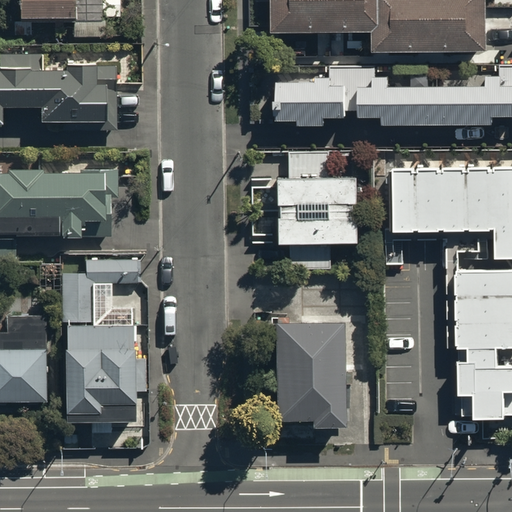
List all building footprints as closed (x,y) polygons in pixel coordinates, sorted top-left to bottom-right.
[(18,0),(18,17),(73,17),(73,37),(106,37),(106,17),(121,17),(120,0),(18,0)] [(373,51),(487,49),(487,44),(511,43),(511,7),(488,8),(487,0),(272,0),(273,30),(373,29),(373,51)] [(39,53),(0,54),(0,121),(1,122),(1,105),(40,104),(40,121),(100,119),(100,129),(116,129),(114,64),(93,65),(93,62),(65,63),(65,68),(40,69),(39,53)] [(382,123),(493,122),(492,115),(511,114),(511,64),(501,65),(501,70),(481,70),(482,77),(395,78),(395,69),(385,69),(385,57),(370,57),(370,66),(329,66),(330,74),(268,75),(269,124),(325,124),(325,116),(346,116),(346,109),(358,109),(358,115),(382,114),(382,123)] [(511,165),(393,168),(394,230),(494,229),(494,256),(511,256),(511,165)] [(7,170),(0,170),(0,258),(14,259),(14,233),(61,233),(61,235),(79,235),(79,234),(108,233),(108,194),(115,194),(115,167),(78,167),(78,170),(42,170),(42,167),(6,168),(7,170)] [(352,176),(275,177),(275,242),(353,241),(352,176)] [(59,269),(59,319),(91,318),(91,279),(137,279),(137,256),(83,257),(83,269),(59,269)] [(511,269),(456,271),(458,345),(469,345),(469,360),(458,360),(459,393),(463,393),(463,414),(511,412),(511,364),(499,364),(499,347),(511,346),(511,269)] [(0,399),(45,399),(45,309),(5,310),(5,326),(0,325),(0,399)] [(131,319),(63,320),(64,418),(132,417),(132,387),(142,387),(142,350),(131,350),(131,319)] [(342,319),(273,320),(275,418),(310,417),(310,424),(342,424),(342,420),(349,420),(348,368),(343,369),(342,319)]
